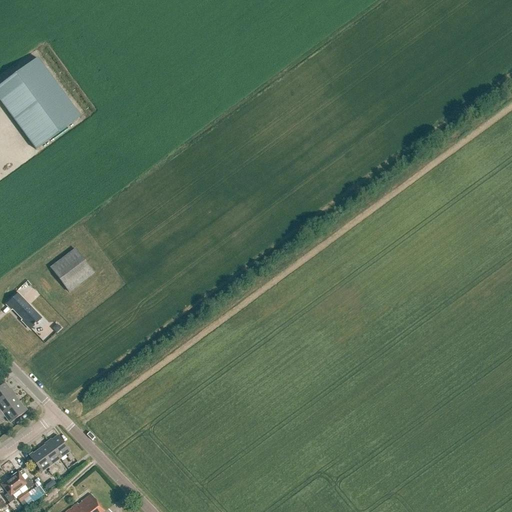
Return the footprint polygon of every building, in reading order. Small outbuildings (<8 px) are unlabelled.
[(37,58),(0,85),(0,101),(36,150),(81,117),(37,58)] [(94,274),(75,249),(49,268),(69,293),(94,274)] [(18,294),(7,305),(30,329),(41,318),(18,294)] [(0,401),(12,393),(5,383),(0,386),(0,401)] [(0,415),(18,402),(12,393),(0,401),(0,410),(0,411),(0,415)] [(26,412),(18,402),(0,415),(0,422),(3,420),(3,419),(5,417),(10,423),(26,412)] [(67,458),(70,462),(75,459),(58,436),(48,443),(60,459),(66,454),(68,457),(67,458)] [(65,466),(60,459),(48,443),(39,450),(56,473),(60,470),(60,469),(65,466)] [(51,476),(56,473),(39,450),(29,457),(41,473),(47,468),(49,470),(48,471),(51,476)] [(28,466),(22,470),(26,475),(31,471),(28,466)] [(18,490),(25,486),(28,490),(34,485),(28,478),(25,481),(18,473),(10,479),(18,490)] [(18,490),(10,479),(2,485),(8,494),(4,496),(9,504),(15,499),(12,495),(19,490),(18,490)] [(26,491),(22,494),(25,499),(30,496),(26,491)] [(25,499),(22,494),(17,498),(20,503),(25,499)] [(78,503),(66,511),(104,511),(92,495),(79,504),(78,503)]
